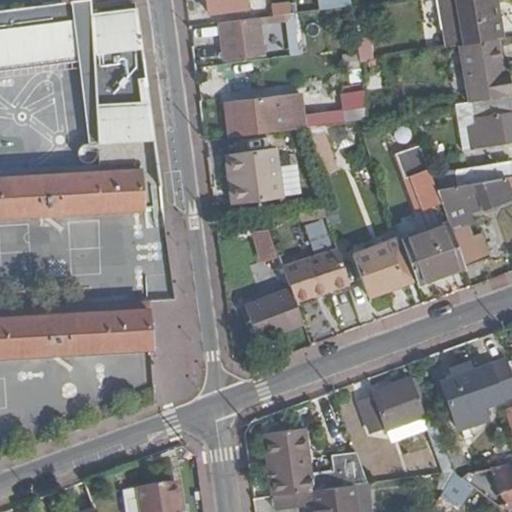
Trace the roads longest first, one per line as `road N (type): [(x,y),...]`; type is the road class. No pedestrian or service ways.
road 1 (residential): [(215,409),(163,0)]
road 2 (residential): [(215,409),(511,300)]
road 3 (residential): [(0,486),(215,409)]
